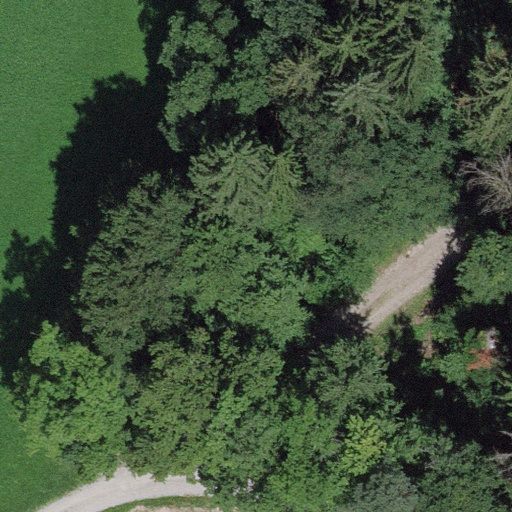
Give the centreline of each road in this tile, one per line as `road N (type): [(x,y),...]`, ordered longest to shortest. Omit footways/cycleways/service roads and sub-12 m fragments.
road 1 (track): [(33,511),(178,206),(212,0)]
road 2 (track): [(149,472),(334,343),(511,182)]
road 3 (track): [(483,511),(149,472),(76,511)]
